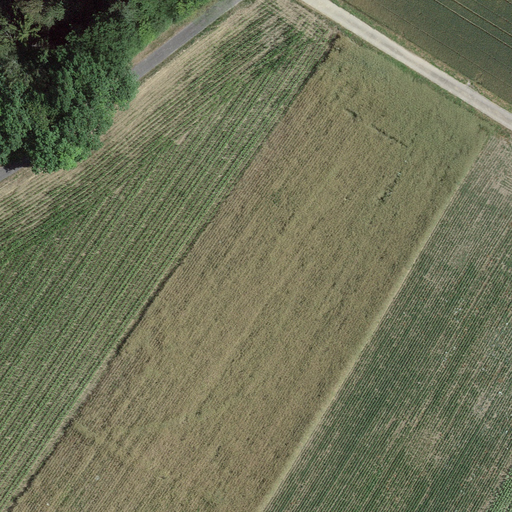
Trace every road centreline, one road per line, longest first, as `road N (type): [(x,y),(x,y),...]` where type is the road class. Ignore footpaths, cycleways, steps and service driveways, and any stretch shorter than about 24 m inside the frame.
road 1 (track): [(0,160),(215,0)]
road 2 (track): [(357,0),(511,97)]
